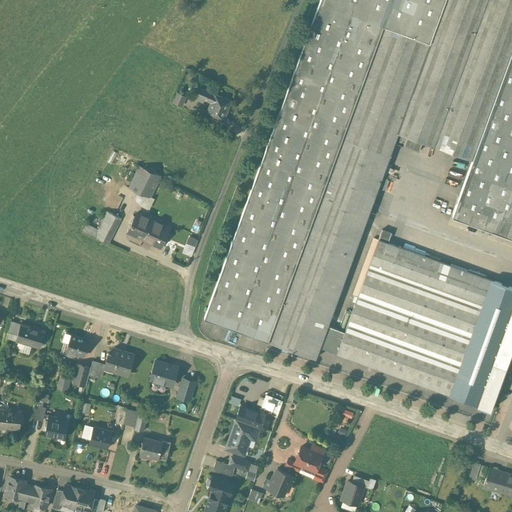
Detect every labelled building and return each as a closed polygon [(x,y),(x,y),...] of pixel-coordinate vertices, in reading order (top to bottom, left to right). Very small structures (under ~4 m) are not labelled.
[(320,0),(320,1),(384,25),(431,42),(445,0),(320,0)] [(511,0),(445,0),(431,42),(394,143),(419,152),(422,142),(470,160),(511,47),(511,0)] [(384,25),(320,1),(204,317),(269,341),(384,25)] [(384,25),(269,341),(316,358),(320,347),(337,353),(344,332),(327,326),(394,143),(431,42),(384,25)] [(511,47),(470,160),(471,160),(451,216),(484,229),(483,232),(493,235),(494,232),(511,238),(511,47)] [(172,102),(182,107),(187,97),(177,92),(172,102)] [(231,101),(215,94),(206,114),(223,121),(231,101)] [(161,177),(139,166),(129,188),(151,198),(161,177)] [(121,218),(106,211),(97,230),(87,225),(83,232),(108,244),(121,218)] [(152,220),(137,213),(128,233),(143,240),(152,220)] [(170,228),(152,220),(143,240),(160,248),(164,241),(167,240),(168,238),(167,236),(166,235),(170,228)] [(511,350),(511,287),(388,243),(391,233),(382,230),(344,332),(337,353),(491,409),(511,350)] [(499,269),(407,236),(403,247),(495,281),(499,269)] [(21,324),(12,321),(8,332),(17,335),(21,324)] [(45,330),(21,323),(17,335),(16,340),(40,348),(45,330)] [(89,340),(71,334),(66,332),(63,341),(69,343),(66,351),(84,357),(89,340)] [(134,354),(114,348),(112,354),(109,353),(105,364),(104,367),(104,368),(127,375),(134,354)] [(178,367),(155,360),(150,379),(152,379),(154,384),(159,385),(163,383),(172,385),(178,367)] [(105,364),(92,361),(90,368),(89,374),(101,377),(104,368),(104,367),(105,364)] [(90,368),(77,364),(74,377),(87,380),(89,374),(90,368)] [(195,382),(183,378),(177,396),(190,400),(195,382)] [(69,384),(65,383),(65,381),(60,379),(57,389),(67,391),(69,384)] [(26,385),(15,382),(13,388),(25,391),(26,385)] [(49,395),(40,393),(38,401),(44,402),(47,403),(49,395)] [(228,395),(228,403),(236,404),(237,396),(228,395)] [(266,395),(261,410),(260,412),(241,406),(236,419),(260,428),(265,429),(270,414),(277,416),(282,401),(266,395)] [(91,404),(82,403),(80,412),(89,414),(91,404)] [(127,407),(120,406),(116,422),(123,424),(127,409),(127,407)] [(21,410),(0,407),(0,424),(12,426),(11,428),(19,429),(21,410)] [(42,408),(37,407),(34,418),(43,420),(45,410),(45,408),(42,408)] [(140,412),(127,409),(123,424),(136,427),(140,412)] [(147,414),(140,412),(136,427),(136,429),(143,431),(147,414)] [(69,419),(49,415),(45,434),(65,438),(69,419)] [(260,428),(236,419),(233,428),(234,429),(230,439),(230,438),(226,448),(244,454),(250,437),(255,439),(260,428)] [(112,431),(94,426),(89,443),(108,448),(112,431)] [(162,442),(144,437),(139,456),(147,458),(147,455),(158,458),(162,442)] [(322,455),(301,446),(295,462),(294,463),(303,466),(300,472),(300,471),(300,472),(313,477),(317,466),(322,455)] [(473,463),(479,466),(483,456),(477,453),(473,463)] [(250,462),(232,456),(229,464),(248,470),(250,462)] [(295,462),(288,459),(285,465),(300,471),(300,472),(303,466),(294,463),(295,462)] [(229,464),(216,460),(213,469),(232,476),(235,466),(229,464)] [(488,466),(482,465),(479,476),(484,477),(488,466)] [(328,471),(317,466),(313,477),(323,482),(328,471)] [(511,473),(489,467),(483,487),(511,496),(511,473)] [(292,475),(277,468),(272,481),(268,479),(265,488),(283,496),(292,475)] [(25,479),(19,478),(17,475),(13,474),(11,476),(6,495),(20,499),(21,497),(24,483),(25,479)] [(234,483),(213,475),(209,477),(206,485),(208,488),(212,490),(212,489),(229,495),(234,483)] [(354,475),(352,482),(348,481),(342,500),(357,505),(363,486),(367,487),(369,480),(354,475)] [(376,480),(370,478),(369,480),(367,487),(372,489),(376,480)] [(30,485),(24,483),(21,497),(27,498),(30,485)] [(43,486),(36,484),(36,486),(32,500),(31,504),(46,507),(51,488),(49,486),(46,485),(43,486)] [(80,488),(65,484),(64,491),(61,503),(61,504),(75,507),(80,488)] [(36,486),(30,485),(27,498),(32,500),(36,486)] [(95,492),(80,488),(75,507),(89,511),(90,511),(93,499),(95,492)] [(64,491),(57,489),(52,507),(60,509),(61,504),(61,503),(64,491)] [(223,511),(229,495),(212,489),(212,490),(205,511),(207,511),(206,511),(223,511)] [(263,493),(251,489),(248,499),(259,503),(263,493)] [(100,500),(93,499),(90,511),(89,511),(88,511),(96,511),(97,511),(100,500)] [(102,511),(106,500),(100,499),(100,500),(97,511),(99,511),(102,511)]
